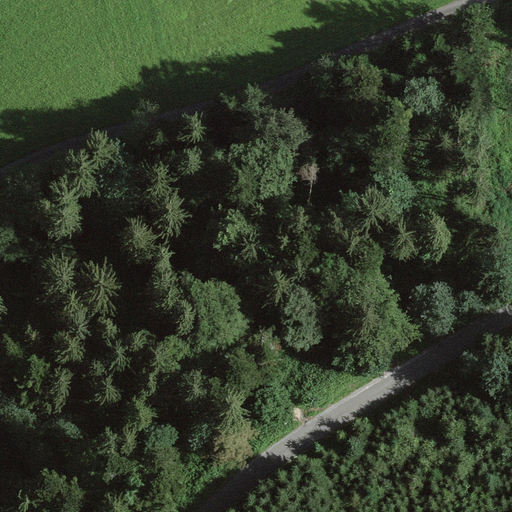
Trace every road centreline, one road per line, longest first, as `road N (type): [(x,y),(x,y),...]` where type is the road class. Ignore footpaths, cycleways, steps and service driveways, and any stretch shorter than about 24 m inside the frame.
road 1 (track): [(0,173),(54,149),(246,97),(483,0)]
road 2 (unclassified): [(511,314),(292,441),(207,511)]
